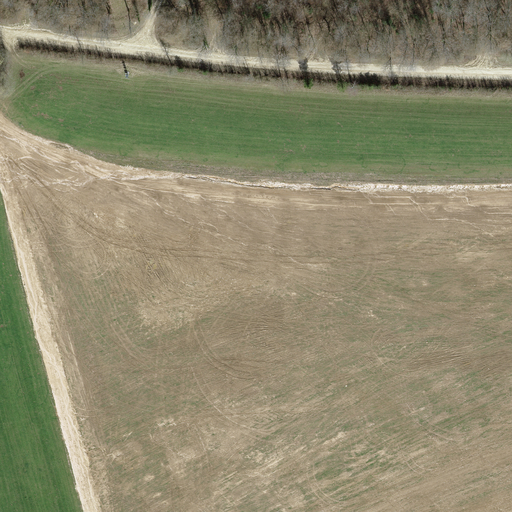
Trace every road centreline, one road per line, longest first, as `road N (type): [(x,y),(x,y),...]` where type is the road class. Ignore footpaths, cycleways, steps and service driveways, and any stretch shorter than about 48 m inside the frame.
road 1 (track): [(0,140),(49,175),(145,203),(327,217),(511,210)]
road 2 (track): [(511,71),(301,65),(0,38)]
road 3 (track): [(0,158),(91,511)]
